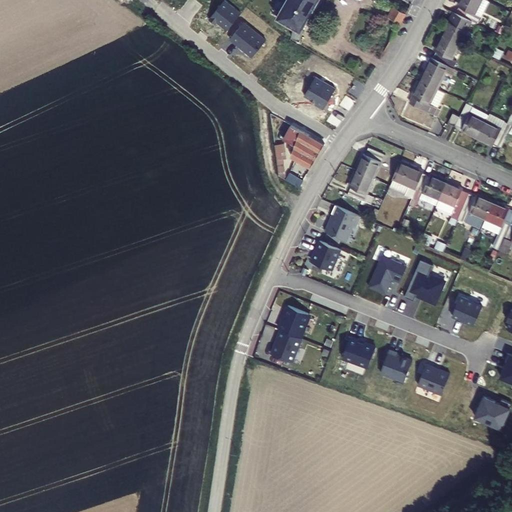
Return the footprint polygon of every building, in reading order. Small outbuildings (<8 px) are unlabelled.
[(246,13),(256,0),(193,0),(241,36),(254,19),(246,13)] [(319,0),(287,0),(278,18),(302,31),(319,0)] [(459,7),(456,13),(477,24),(481,17),(475,14),(481,0),(460,0),(458,6),(459,7)] [(487,0),(481,0),(475,14),(481,17),(489,1),(487,0)] [(451,19),(443,35),(460,43),(468,28),(474,31),(477,24),(456,13),(453,20),(451,19)] [(379,29),(375,48),(386,51),(391,31),(379,29)] [(437,51),(433,59),(449,66),(460,43),(443,35),(436,51),(437,51)] [(432,58),(421,80),(438,88),(446,72),(453,76),(456,69),(449,66),(433,59),(432,58)] [(366,61),(351,86),(362,93),(377,68),(366,61)] [(438,88),(421,80),(413,96),(414,97),(411,103),(434,115),(446,92),(438,88)] [(466,104),(460,117),(456,125),(462,129),(462,130),(478,138),(486,121),(489,115),(466,104)] [(453,113),(449,122),(456,125),(460,117),(453,113)] [(502,128),(486,121),(478,138),(493,145),(494,144),(501,147),(511,126),(505,122),(502,128)] [(300,131),(292,126),(284,139),(293,144),(300,131)] [(309,136),(300,131),(293,144),(295,146),(292,156),(296,159),(309,136)] [(317,140),(309,136),(296,159),(303,163),(317,140)] [(325,145),(317,140),(303,163),(312,168),(325,145)] [(285,144),(275,145),(279,176),(285,179),(284,160),(287,159),(285,144)] [(386,155),(369,148),(366,155),(365,154),(358,171),(376,178),(386,155)] [(424,171),(401,161),(390,186),(407,194),(406,196),(412,198),(423,173),(424,171)] [(304,173),(292,167),(289,173),(300,179),(304,173)] [(352,187),(349,195),(371,204),(375,197),(369,194),(376,178),(358,171),(351,187),(352,187)] [(300,179),(289,173),(285,179),(300,188),(304,181),(300,179)] [(430,176),(423,173),(412,198),(419,201),(421,198),(437,205),(447,182),(431,175),(430,176)] [(464,189),(447,182),(437,205),(453,212),(452,216),(459,219),(470,193),(463,190),(464,189)] [(477,196),(470,193),(459,219),(482,229),(486,220),(494,202),(477,195),(477,196)] [(510,209),(494,202),(486,220),(502,227),(495,242),(502,245),(511,222),(506,219),(510,209)] [(511,222),(502,245),(500,250),(509,254),(511,249),(511,222)]
